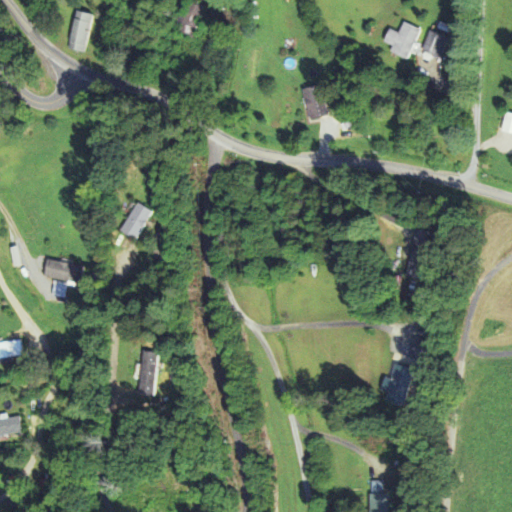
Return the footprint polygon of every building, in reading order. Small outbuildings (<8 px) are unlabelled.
[(185,7),(174,31),(191,40),(203,16),(185,7)] [(68,52),(86,55),(93,16),(82,14),(81,22),(73,21),(68,52)] [(389,54),(407,62),(421,32),(403,23),(398,35),(389,30),(383,44),(392,48),(389,54)] [(328,116),(320,87),(301,93),(309,122),(328,116)] [(511,115),(505,114),(500,133),(511,136),(511,115)] [(151,213),(134,204),(119,234),(136,242),(151,213)] [(79,285),(82,267),(46,262),(43,280),(79,285)] [(0,361),(24,357),(21,341),(0,345),(0,361)] [(154,354),(139,355),(140,399),(155,398),(154,354)] [(383,379),(381,394),(386,395),(385,405),(406,407),(410,369),(393,367),(392,380),(383,379)] [(0,421),(0,438),(22,434),(19,418),(0,421)]
